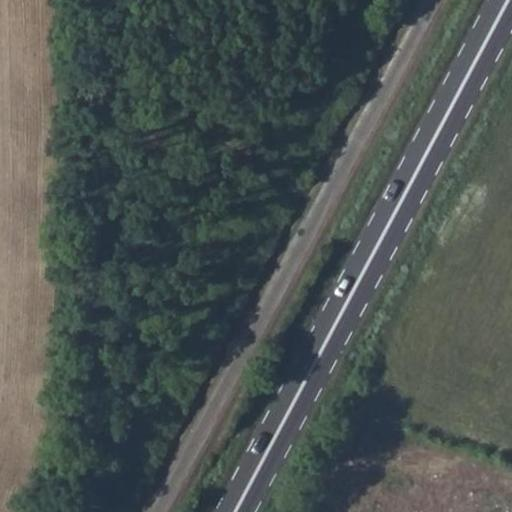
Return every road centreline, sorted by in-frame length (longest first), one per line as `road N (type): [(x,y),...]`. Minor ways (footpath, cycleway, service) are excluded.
road 1 (primary): [(234,511),(507,0)]
road 2 (unclassified): [(162,511),(432,0)]
